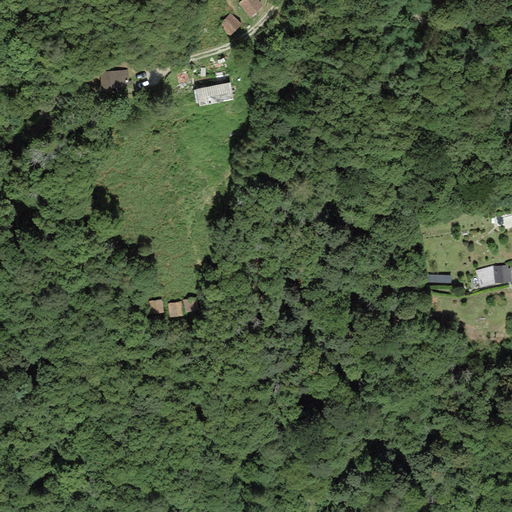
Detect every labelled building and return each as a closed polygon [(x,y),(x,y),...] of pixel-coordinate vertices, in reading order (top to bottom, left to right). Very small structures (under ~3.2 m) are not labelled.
[(258,0),(241,0),(237,4),(250,18),(264,5),(258,0)] [(241,23),(229,14),(219,26),(230,36),(241,23)] [(127,70),(99,72),(100,90),(128,88),(127,70)] [(230,82),(193,90),(195,103),(199,103),(200,106),(234,99),(230,82)] [(507,266),(475,270),(476,274),(477,274),(479,287),(511,281),(511,278),(511,268),(507,269),(507,266)] [(164,299),(151,300),(151,312),(165,311),(164,299)] [(196,312),(195,299),(170,301),(171,314),(196,312)]
